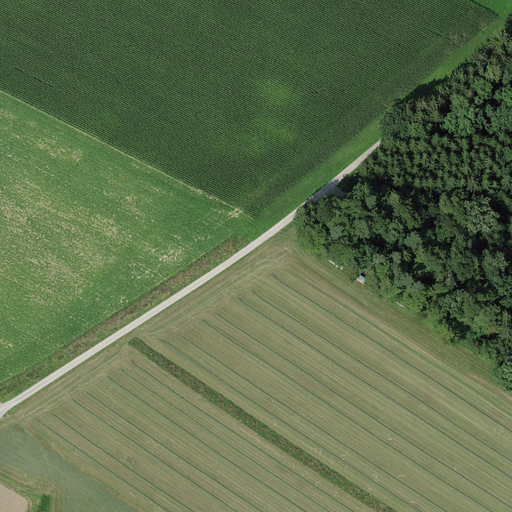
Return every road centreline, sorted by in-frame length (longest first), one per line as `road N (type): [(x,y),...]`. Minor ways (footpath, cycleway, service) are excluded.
road 1 (track): [(511,35),(296,218),(0,416)]
road 2 (track): [(325,193),(446,197),(511,217)]
